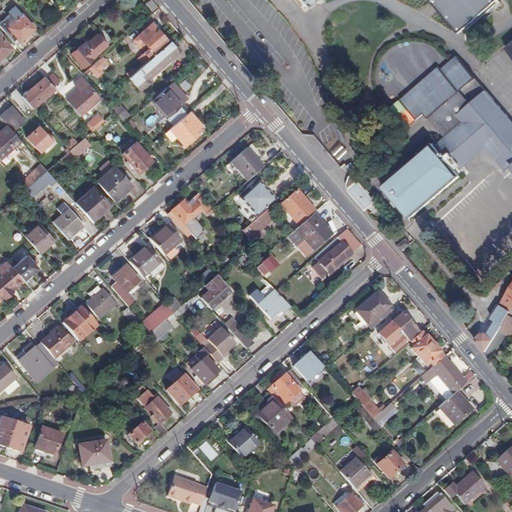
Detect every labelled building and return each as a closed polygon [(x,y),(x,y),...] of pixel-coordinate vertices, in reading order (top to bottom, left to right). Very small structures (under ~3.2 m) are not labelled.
[(430,0),(458,32),(465,26),(466,27),(497,0),(430,0)] [(20,42),(35,29),(15,7),(8,13),(15,21),(7,28),(20,42)] [(149,60),(168,43),(150,22),(131,40),(135,45),(141,40),(148,48),(142,53),(149,60)] [(105,46),(95,35),(86,43),(84,42),(80,46),(79,46),(70,53),(82,66),(105,46)] [(0,36),(0,59),(11,50),(0,36)] [(180,51),(170,41),(168,43),(149,60),(129,77),(140,90),(150,81),(148,79),(180,51)] [(95,77),(110,64),(102,56),(88,68),(95,77)] [(433,149),(457,177),(470,165),(484,151),(503,173),(511,165),(511,123),(455,59),(445,68),(441,72),(437,69),(400,102),(416,121),(423,116),(444,139),(440,142),(433,149)] [(46,80),(56,85),(60,78),(51,73),(46,80)] [(29,105),(33,110),(55,90),(44,77),(21,96),(25,101),(29,105)] [(81,116),(100,99),(80,77),(72,83),(78,90),(67,100),(81,116)] [(185,79),(179,83),(185,92),(191,87),(185,79)] [(173,125),(188,111),(180,103),(187,97),(173,81),(151,101),(173,125)] [(24,110),(29,105),(25,101),(19,105),(24,110)] [(114,110),(123,121),(129,116),(120,105),(117,107),(114,103),(110,106),(114,110)] [(10,106),(0,116),(0,117),(7,126),(12,131),(24,121),(10,106)] [(205,127),(190,109),(188,111),(173,125),(170,127),(186,145),(205,127)] [(98,113),(85,123),(91,131),(104,122),(98,113)] [(125,124),(130,129),(134,126),(129,120),(125,124)] [(7,126),(0,132),(0,159),(21,141),(12,131),(7,126)] [(54,139),(43,128),(41,130),(38,127),(26,137),(39,152),(54,139)] [(90,144),(83,137),(68,151),(74,156),(75,158),(90,144)] [(144,154),(135,144),(121,155),(138,174),(151,162),(149,160),(144,154)] [(411,221),(457,177),(433,149),(429,144),(383,188),(411,221)] [(144,154),(149,160),(153,156),(148,150),(144,154)] [(247,182),(263,168),(247,150),(231,163),(247,182)] [(74,156),(68,151),(57,161),(62,167),(74,156)] [(377,158),(385,166),(391,161),(384,152),(377,158)] [(62,167),(57,161),(46,170),(51,176),(62,167)] [(9,170),(18,181),(25,175),(16,164),(9,170)] [(24,190),(46,170),(41,164),(19,183),(24,190)] [(95,181),(112,201),(130,185),(113,166),(95,181)] [(51,176),(46,170),(24,190),(31,197),(46,184),(48,187),(49,186),(55,181),(51,176)] [(376,203),(352,176),(351,192),(368,211),(376,203)] [(58,196),(64,191),(55,181),(49,186),(58,196)] [(266,209),(275,200),(259,182),(240,198),(256,217),(266,209)] [(76,205),(90,220),(106,206),(93,190),(76,205)] [(309,205),(297,190),(280,204),(295,224),(310,211),(307,207),(309,205)] [(214,211),(200,194),(192,201),(201,213),(206,218),(208,216),(213,212),(214,211)] [(183,201),(167,215),(176,226),(187,238),(191,234),(197,241),(205,235),(192,220),(201,213),(192,201),(187,206),(183,201)] [(271,214),(266,209),(256,217),(252,220),(257,226),(271,214)] [(53,223),(67,239),(83,225),(69,210),(53,223)] [(213,212),(208,216),(213,221),(217,217),(213,212)] [(304,240),(312,250),(331,234),(313,213),(294,229),(304,240)] [(24,236),(38,252),(53,240),(39,224),(24,236)] [(167,225),(149,241),(162,256),(181,241),(167,225)] [(304,240),(294,229),(286,235),(296,247),(304,240)] [(359,245),(345,230),(336,238),(340,243),(318,263),(327,273),(359,245)] [(406,241),(398,248),(402,253),(410,246),(406,241)] [(146,246),(129,262),(142,277),(148,272),(153,278),(165,269),(160,262),(146,246)] [(232,253),(228,248),(218,257),(222,262),(232,253)] [(251,265),(252,266),(258,260),(253,255),(251,257),(245,250),(241,253),(243,255),(251,265)] [(251,265),(243,255),(237,260),(246,269),(251,265)] [(22,279),(23,280),(36,268),(26,256),(12,268),(22,279)] [(278,264),(270,256),(257,267),(265,276),(278,264)] [(0,273),(0,298),(22,279),(12,268),(7,262),(1,267),(1,272),(0,273)] [(322,278),(327,273),(318,263),(313,268),(322,278)] [(116,284),(111,287),(128,306),(134,300),(127,292),(136,283),(139,286),(142,284),(125,265),(111,278),(116,284)] [(206,285),(216,276),(211,270),(201,279),(206,285)] [(232,293),(217,275),(216,276),(206,285),(204,286),(208,291),(200,299),(211,311),(232,293)] [(275,293),(279,289),(272,281),(268,285),(273,291),(275,293)] [(511,286),(492,321),(496,323),(488,336),(483,337),(477,342),(491,360),(506,336),(500,332),(507,320),(511,322),(511,286)] [(103,288),(85,304),(99,320),(118,305),(103,288)] [(281,315),(289,309),(275,293),(273,291),(257,306),(270,321),(279,313),(281,315)] [(200,298),(196,294),(185,304),(188,308),(200,298)] [(372,329),(393,311),(377,294),(357,312),(372,329)] [(165,304),(173,314),(179,308),(182,306),(174,296),(165,304)] [(165,304),(164,303),(147,319),(156,329),(167,320),(173,314),(165,304)] [(133,324),(139,319),(129,308),(123,313),(133,324)] [(183,312),(179,308),(173,314),(177,318),(183,312)] [(63,325),(79,343),(97,326),(81,309),(63,325)] [(409,342),(421,332),(403,312),(378,334),(396,354),(409,342)] [(272,323),(281,315),(279,313),(270,321),(272,323)] [(145,338),(151,333),(142,323),(139,319),(133,324),(145,338)] [(142,323),(151,333),(156,329),(147,319),(142,323)] [(173,327),(167,320),(156,329),(151,333),(158,340),(173,327)] [(227,329),(246,351),(253,344),(234,323),(227,329)] [(39,344),(40,345),(54,361),(72,345),(57,328),(39,344)] [(208,354),(217,364),(224,359),(222,356),(227,351),(235,345),(221,328),(207,340),(208,343),(203,348),(205,350),(208,354)] [(416,357),(432,344),(426,336),(425,337),(421,332),(418,334),(409,342),(413,346),(410,350),(416,357)] [(432,367),(443,357),(432,344),(416,357),(424,366),(428,363),(432,367)] [(37,383),(58,365),(54,361),(40,345),(35,350),(34,348),(19,362),(37,383)] [(203,359),(208,354),(205,350),(196,358),(199,363),(203,359)] [(321,368),(309,355),(294,368),(312,387),(324,378),(318,371),(321,368)] [(455,392),(465,383),(443,357),(432,367),(426,372),(431,377),(433,379),(437,377),(452,395),(455,392)] [(216,373),(203,359),(199,363),(190,371),(203,385),(216,373)] [(0,392),(15,379),(4,366),(0,368),(0,392)] [(289,371),(267,391),(274,398),(282,407),(304,387),(289,371)] [(424,382),(431,377),(426,372),(420,378),(424,382)] [(70,378),(83,393),(87,389),(74,375),(70,378)] [(179,406),(196,390),(185,378),(179,383),(182,386),(178,389),(172,384),(165,390),(179,406)] [(72,394),(77,390),(73,384),(68,388),(72,394)] [(350,394),(361,406),(369,399),(362,390),(360,392),(356,388),(355,389),(350,394)] [(452,395),(436,409),(452,426),(471,410),(455,392),(452,395)] [(155,401),(154,400),(149,394),(140,402),(145,408),(144,409),(158,424),(159,423),(170,414),(157,399),(155,401)] [(131,397),(128,400),(134,407),(137,403),(131,397)] [(275,434),(292,419),(282,407),(274,398),(257,413),(275,434)] [(361,406),(372,419),(374,418),(378,414),(374,409),(377,407),(369,399),(361,406)] [(378,414),(374,418),(372,419),(377,425),(395,409),(391,403),(378,414)] [(361,406),(356,410),(365,419),(364,420),(375,433),(380,428),(377,425),(372,419),(361,406)] [(0,444),(6,447),(14,422),(0,417),(0,444)] [(309,438),(316,446),(338,426),(332,418),(309,438)] [(14,422),(6,447),(21,452),(29,427),(14,422)] [(149,432),(141,423),(128,435),(136,443),(149,432)] [(153,428),(162,438),(167,434),(159,423),(158,424),(153,428)] [(60,435),(40,428),(33,448),(54,455),(60,435)] [(228,445),(241,460),(257,445),(244,430),(228,445)] [(210,462),(218,456),(206,441),(198,448),(210,462)] [(109,463),(105,442),(78,446),(81,468),(109,463)] [(511,445),(494,460),(511,480),(511,445)] [(350,451),(360,462),(365,457),(356,446),(350,451)] [(293,466),(310,451),(306,447),(302,450),(301,449),(288,460),(293,466)] [(388,479),(403,465),(387,448),(372,461),(388,479)] [(339,472),(354,489),(369,476),(354,459),(339,472)] [(299,473),(293,466),(288,481),(295,484),(299,473)] [(451,484),(443,491),(450,500),(455,496),(463,506),(484,488),(471,473),(455,487),(451,484)] [(490,477),(486,481),(501,497),(506,492),(500,485),(499,486),(490,477)] [(191,504),(200,506),(206,488),(173,478),(166,497),(190,505),(191,504)] [(234,511),(240,492),(214,484),(208,502),(216,505),(216,507),(224,510),(225,508),(234,511)] [(355,511),(362,506),(351,495),(336,508),(338,511),(355,511)] [(440,495),(424,508),(427,511),(449,511),(450,511),(452,510),(440,495)] [(269,511),(271,507),(253,501),(248,511),(269,511)]
